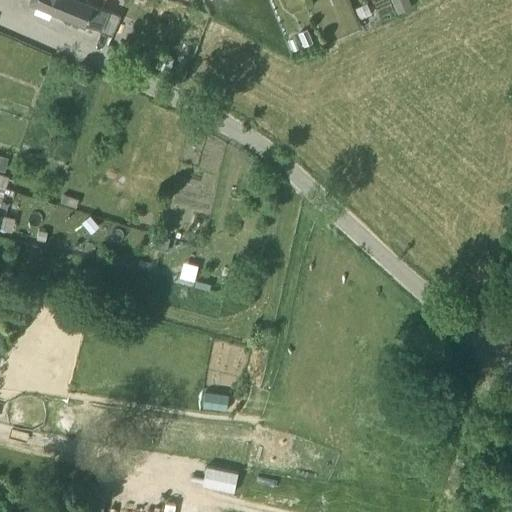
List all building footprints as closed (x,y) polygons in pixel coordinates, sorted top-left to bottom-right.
[(29,0),(37,4),(35,9),(50,15),(52,9),(84,23),(94,5),(82,0),(29,0)] [(393,0),(398,14),(412,8),(409,0),(393,0)] [(109,11),(94,5),(84,23),(100,29),(101,29),(109,11)] [(121,16),(109,11),(101,29),(100,29),(99,31),(112,37),(121,16)] [(156,69),(170,76),(177,61),(163,55),(156,69)] [(0,175),(0,187),(14,192),(17,181),(0,175)] [(203,392),(202,408),(232,409),(233,393),(203,392)]
